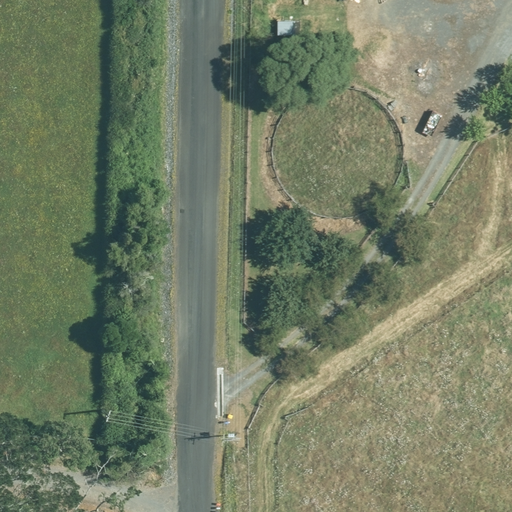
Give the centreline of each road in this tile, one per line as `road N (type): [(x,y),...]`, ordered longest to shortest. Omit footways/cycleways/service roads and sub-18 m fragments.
road 1 (unclassified): [(194,511),(203,0)]
road 2 (unknown): [(194,490),(0,477)]
